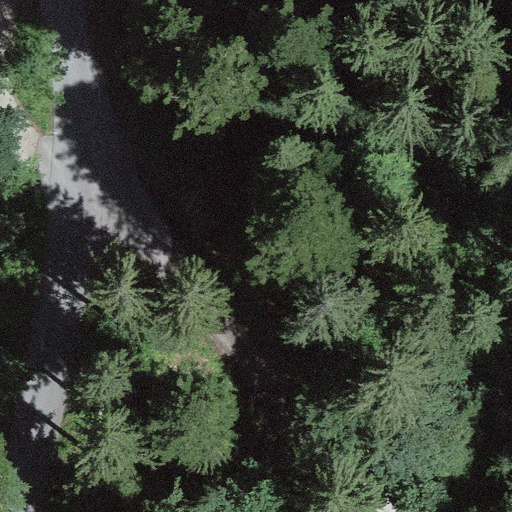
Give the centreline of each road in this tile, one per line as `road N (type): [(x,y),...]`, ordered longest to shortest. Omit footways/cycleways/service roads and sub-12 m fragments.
road 1 (track): [(0,101),(17,129),(76,174),(387,511)]
road 2 (unclassified): [(59,0),(76,174),(36,444),(18,511)]
